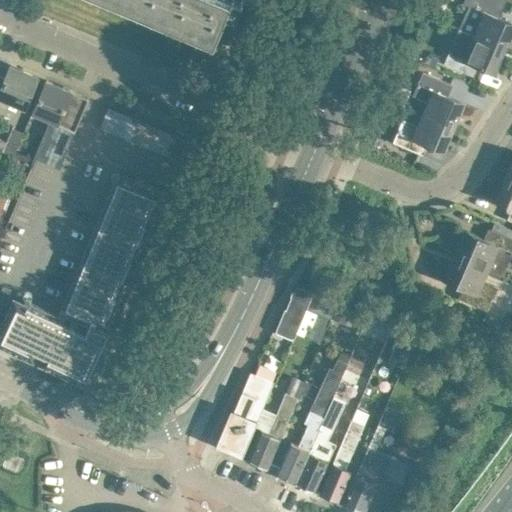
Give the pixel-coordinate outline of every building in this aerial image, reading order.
[(118,0),(213,40),(225,11),(234,15),(234,16),(235,16),(241,0),(118,0)] [(468,6),(458,29),(473,35),(505,49),(511,32),(511,23),(496,16),(501,6),(487,0),(463,0),(462,4),(468,6)] [(495,72),(505,49),(473,35),(468,47),(453,40),(443,63),(471,75),(476,63),(495,72)] [(0,97),(25,108),(38,77),(10,65),(5,78),(4,78),(0,88),(0,97)] [(427,102),(422,114),(454,128),(464,103),(445,95),(449,84),(422,73),(412,95),(427,102)] [(33,112),(50,119),(78,131),(91,99),(46,81),(33,112)] [(107,106),(98,127),(100,127),(109,131),(118,111),(108,107),(107,106)] [(118,111),(109,131),(110,131),(120,136),(128,115),(119,111),(118,111)] [(444,153),(454,128),(422,114),(417,125),(402,119),(393,142),(420,153),(424,145),(444,153)] [(128,115),(120,136),(121,136),(130,140),(139,119),(129,115),(128,115)] [(71,147),(78,131),(50,119),(44,135),(71,147)] [(139,119),(130,140),(131,140),(141,144),(149,124),(140,120),(139,119)] [(149,124),(141,144),(151,149),(160,128),(150,124),(149,124)] [(13,155),(23,132),(12,127),(6,141),(2,151),(13,155)] [(160,128),(151,149),(152,149),(162,153),(170,133),(160,129),(160,128)] [(170,133),(162,153),(172,158),(181,137),(170,133)] [(64,163),(71,147),(44,135),(37,151),(64,163)] [(181,137),(172,158),(183,162),(192,142),(181,137)] [(511,180),(504,177),(494,201),(511,208),(511,213),(509,220),(511,221),(511,180)] [(65,309),(91,320),(115,330),(116,329),(114,328),(108,326),(112,318),(120,298),(128,277),(134,262),(143,241),(149,227),(156,210),(160,200),(118,182),(65,309)] [(502,276),(511,253),(511,229),(496,222),(492,230),(490,229),(485,240),(466,232),(455,256),(487,270),(502,276)] [(482,281),(487,270),(455,256),(445,280),(464,288),(459,299),(487,311),(497,288),(482,281)] [(293,339),(307,307),(313,292),(296,285),(292,296),(291,296),(286,309),(284,308),(275,332),(293,339)] [(330,317),(335,303),(313,292),(307,307),(330,317)] [(0,329),(0,343),(15,350),(23,354),(33,359),(33,357),(41,361),(41,363),(46,365),(54,369),(73,378),(81,381),(90,385),(100,362),(104,354),(115,330),(91,320),(86,332),(14,298),(12,303),(6,315),(3,324),(0,329)] [(319,427),(333,395),(347,363),(337,358),(331,370),(328,369),(305,421),(309,423),(299,446),(290,443),(276,473),(296,482),(321,427),(319,427)] [(242,456),(255,426),(273,382),(250,372),(234,410),(231,409),(216,445),(242,456)] [(267,468),(297,397),(285,392),(278,410),(269,432),(260,428),(247,459),(267,468)] [(314,490),(328,460),(324,458),(348,402),(333,395),(319,427),(321,427),(296,482),(314,490)] [(393,430),(401,412),(387,405),(379,424),(393,430)] [(338,501),(351,472),(345,470),(364,426),(352,420),(320,493),(338,501)] [(361,511),(363,511),(376,484),(374,483),(381,468),(386,470),(393,456),(369,445),(343,504),(361,511)] [(6,453),(3,460),(3,462),(4,466),(16,470),(20,469),(23,460),(22,457),(10,451),(6,453)]
